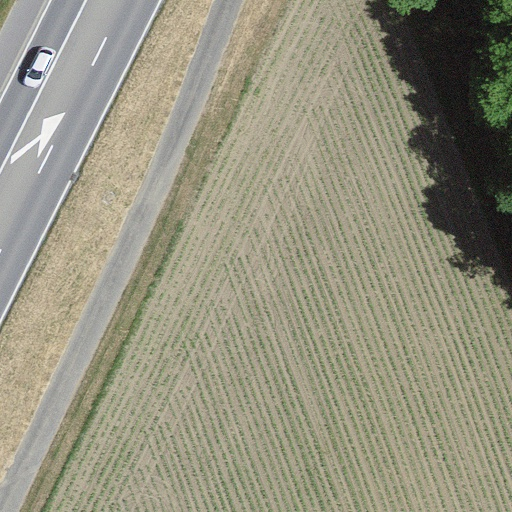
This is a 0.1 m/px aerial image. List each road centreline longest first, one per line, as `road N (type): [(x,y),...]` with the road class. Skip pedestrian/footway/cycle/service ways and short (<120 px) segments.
road 1 (track): [(229,0),(131,243),(3,511)]
road 2 (primary): [(107,0),(0,215)]
